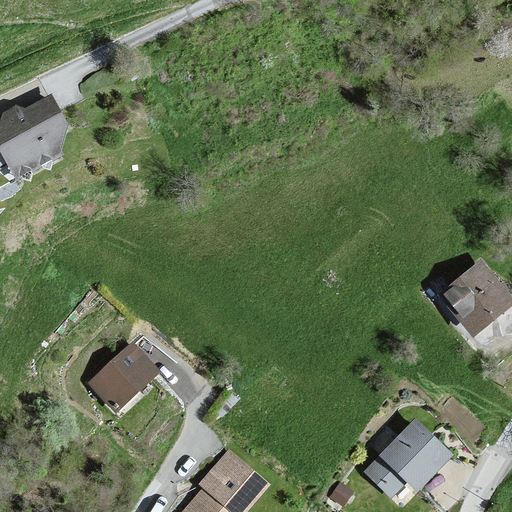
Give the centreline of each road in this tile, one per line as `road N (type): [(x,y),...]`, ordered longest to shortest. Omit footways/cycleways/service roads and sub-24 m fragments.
road 1 (residential): [(49,86),(220,0)]
road 2 (residential): [(195,392),(193,424),(141,511)]
